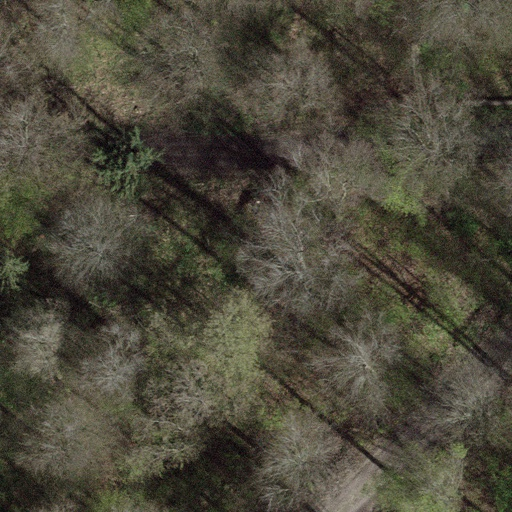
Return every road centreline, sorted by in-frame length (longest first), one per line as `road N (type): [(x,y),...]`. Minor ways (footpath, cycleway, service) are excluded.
road 1 (track): [(0,149),(319,150),(511,139)]
road 2 (track): [(340,511),(511,354)]
